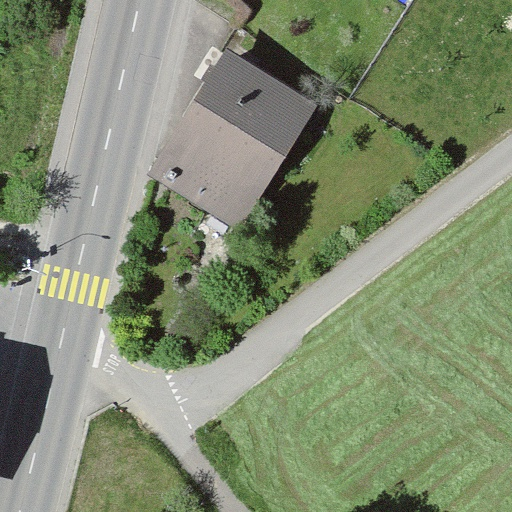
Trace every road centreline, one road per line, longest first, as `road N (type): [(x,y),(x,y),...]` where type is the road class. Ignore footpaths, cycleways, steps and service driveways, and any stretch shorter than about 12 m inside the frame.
road 1 (residential): [(159,418),(235,375),(511,160)]
road 2 (primary): [(62,347),(145,0)]
road 3 (primary): [(22,511),(62,347)]
road 4 (residential): [(159,418),(62,347)]
